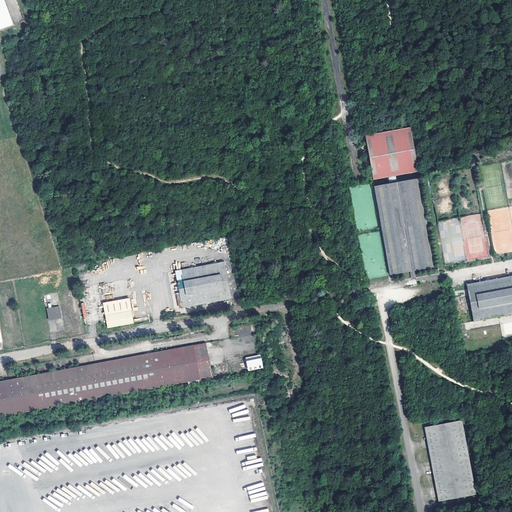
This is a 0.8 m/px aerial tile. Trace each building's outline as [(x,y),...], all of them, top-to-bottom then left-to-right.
[(4,0),(0,0),(0,29),(13,24),(4,0)] [(418,172),(410,127),(365,135),(373,180),(418,172)] [(414,271),(435,266),(419,178),(374,187),(381,226),(382,230),(390,275),(409,271),(414,271)] [(224,261),(175,270),(182,307),(231,298),(224,261)] [(511,275),(466,284),(473,321),(511,313),(511,275)] [(129,298),(102,303),(107,329),(133,324),(129,298)] [(59,306),(47,309),(50,319),(61,318),(59,306)] [(511,322),(503,324),(506,336),(511,335),(511,322)] [(468,330),(460,331),(461,340),(470,338),(468,330)] [(17,378),(0,381),(0,416),(212,377),(206,342),(17,378)] [(261,354),(245,357),(247,370),(263,367),(261,354)] [(462,420),(424,427),(439,501),(476,494),(462,420)]
